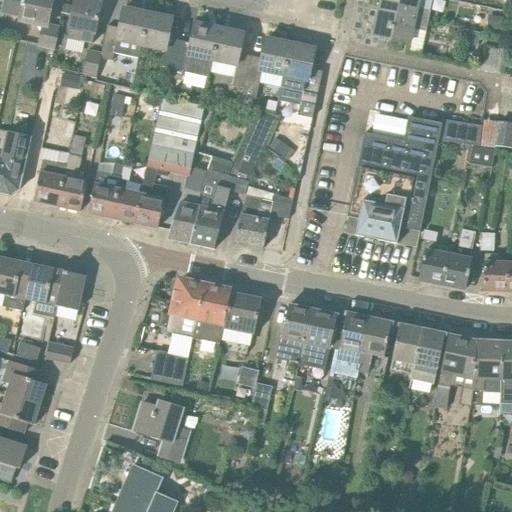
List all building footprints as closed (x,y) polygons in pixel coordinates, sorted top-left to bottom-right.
[(5,0),(3,14),(20,17),(19,22),(42,27),(37,48),(54,52),(60,27),(48,24),(52,0),(5,0)] [(92,45),(101,5),(78,0),(75,0),(67,39),(92,45)] [(428,22),(430,11),(418,9),(420,0),(381,0),(379,11),(428,22)] [(139,58),(141,48),(149,12),(123,7),(118,29),(107,27),(102,54),(101,59),(112,62),(114,53),(139,58)] [(426,32),(428,22),(379,11),(374,37),(410,44),(413,29),(426,32)] [(173,74),(179,42),(170,40),(174,18),(149,12),(141,48),(165,53),(161,72),(173,74)] [(501,30),(502,18),(491,16),(490,28),(501,30)] [(213,63),(220,30),(195,25),(190,44),(179,42),(173,74),(183,77),(188,58),(200,61),(198,74),(209,76),(212,63),(213,63)] [(243,90),(251,57),(240,55),(244,35),(220,30),(213,63),(236,68),(232,87),(243,90)] [(279,102),(291,45),(265,40),(261,59),(251,57),(243,90),(240,103),(252,106),(253,100),(256,100),(261,74),(282,79),(278,102),(279,102)] [(312,120),(317,93),(322,73),(312,71),(316,51),(291,45),(279,102),(300,107),(297,117),(312,120)] [(96,79),(101,59),(102,54),(88,51),(83,76),(96,79)] [(77,92),(79,79),(60,75),(57,87),(77,92)] [(101,95),(103,87),(84,82),(82,91),(101,95)] [(122,118),(126,98),(114,96),(110,115),(122,118)] [(195,164),(198,154),(205,135),(213,109),(162,98),(161,105),(156,124),(141,194),(135,226),(158,231),(167,188),(153,185),(156,175),(158,175),(159,171),(185,177),(178,197),(181,199),(172,227),(186,188),(184,188),(188,178),(189,178),(192,163),(195,164)] [(233,178),(230,192),(245,196),(249,182),(274,119),(256,112),(243,140),(228,177),(233,178)] [(479,147),(481,132),(441,125),(409,118),(403,142),(365,134),(347,217),(348,218),(345,234),(416,248),(438,141),(479,147)] [(506,149),(509,124),(497,123),(494,147),(506,149)] [(18,191),(30,138),(6,133),(0,158),(0,194),(10,196),(18,191)] [(81,212),(87,182),(76,180),(86,138),(73,136),(69,155),(58,207),(81,212)] [(282,157),(288,147),(274,137),(268,147),(282,157)] [(492,169),(495,152),(471,148),(469,165),(492,169)] [(58,207),(69,155),(60,152),(57,164),(42,161),(34,202),(58,207)] [(112,178),(121,180),(123,167),(115,165),(112,178)] [(132,169),(123,167),(121,180),(129,182),(132,169)] [(198,207),(209,171),(207,170),(200,193),(186,188),(172,227),(167,241),(190,246),(201,207),(198,207)] [(214,251),(230,192),(233,178),(228,177),(209,171),(198,207),(201,207),(190,246),(214,251)] [(113,219),(119,189),(121,180),(112,178),(97,175),(95,184),(89,214),(113,219)] [(135,226),(141,194),(119,189),(113,219),(128,222),(127,224),(135,226)] [(273,202),(271,216),(289,219),(293,201),(275,196),(273,202)] [(271,216),(273,202),(260,200),(260,199),(247,197),(242,209),(239,221),(234,244),(264,249),(271,216)] [(471,250),(475,233),(462,231),(459,247),(471,250)] [(435,243),(437,234),(425,232),(423,240),(435,243)] [(494,252),(494,235),(481,235),(480,252),(494,252)] [(444,286),(450,255),(425,250),(419,280),(444,286)] [(466,290),(472,259),(450,255),(444,286),(466,290)] [(498,255),(496,255),(484,255),(483,291),(495,292),(507,292),(507,263),(498,262),(498,255)] [(24,312),(26,301),(34,266),(3,259),(0,272),(0,295),(5,297),(3,307),(24,312)] [(64,273),(34,266),(26,301),(37,303),(34,316),(55,320),(58,308),(66,273),(64,272),(64,273)] [(78,312),(85,277),(66,273),(58,308),(78,312)] [(189,348),(202,284),(187,281),(177,279),(164,343),(189,348)] [(222,335),(230,294),(231,290),(202,284),(189,348),(217,354),(222,335)] [(252,342),(261,300),(230,294),(222,335),(252,342)] [(301,308),(300,306),(295,304),(292,306),(292,307),(289,306),(282,337),(281,337),(280,340),(276,360),(299,365),(296,377),(297,377),(312,311),(301,309),(301,308)] [(333,314),(331,312),(326,311),(323,312),(323,313),(312,311),(297,377),(300,378),(303,365),(313,366),(314,361),(326,363),(329,351),(331,351),(331,348),(330,348),(337,316),(333,315),(333,314)] [(359,376),(372,321),(346,315),(338,360),(359,365),(357,376),(359,376)] [(385,372),(395,326),(372,321),(359,376),(366,378),(367,374),(379,376),(380,372),(385,372)] [(416,371),(424,332),(399,327),(390,371),(412,375),(413,370),(416,371)] [(433,388),(437,371),(445,336),(424,332),(416,371),(413,384),(433,388)] [(0,351),(7,354),(11,341),(0,337),(0,351)] [(475,392),(480,343),(476,343),(465,340),(455,387),(462,389),(459,405),(468,407),(472,391),(473,391),(473,392),(475,392)] [(503,405),(506,344),(480,343),(475,392),(500,392),(500,404),(503,405)] [(39,364),(43,350),(23,344),(18,358),(39,364)] [(70,365),(73,350),(49,344),(46,359),(70,365)] [(511,344),(506,344),(503,405),(511,404),(511,344)] [(181,386),(187,357),(157,351),(152,381),(181,386)] [(219,391),(234,395),(242,364),(227,360),(219,391)] [(41,405),(47,386),(40,384),(44,373),(9,362),(3,383),(8,385),(6,393),(41,405)] [(263,428),(271,388),(257,385),(252,408),(258,409),(255,426),(263,428)] [(41,405),(6,393),(3,404),(0,403),(0,426),(24,435),(28,424),(35,426),(41,405)] [(185,411),(159,402),(157,408),(142,404),(134,431),(164,440),(158,459),(181,466),(191,432),(179,428),(185,411)] [(27,448),(0,439),(0,479),(12,483),(19,460),(23,462),(27,448)] [(174,511),(179,503),(157,493),(162,481),(134,468),(135,466),(134,466),(114,511),(116,511),(174,511)]
